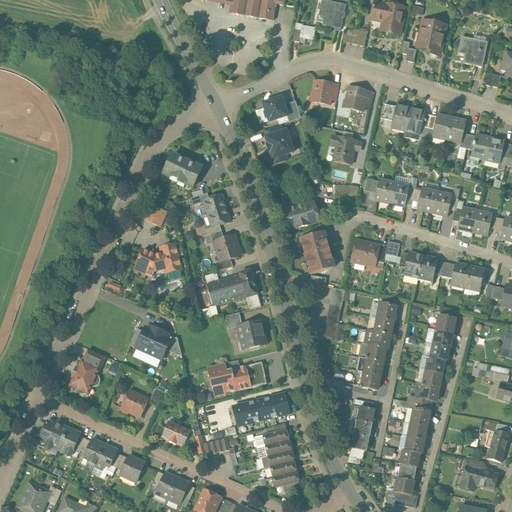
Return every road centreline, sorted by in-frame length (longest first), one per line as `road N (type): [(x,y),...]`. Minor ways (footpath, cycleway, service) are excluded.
road 1 (residential): [(37,399),(155,146),(216,107)]
road 2 (residential): [(216,107),(327,61),(511,115)]
road 3 (residential): [(310,386),(272,247),(216,107)]
road 4 (residential): [(280,511),(95,426)]
road 5 (residential): [(511,261),(341,209)]
road 6 (residential): [(467,345),(417,511)]
